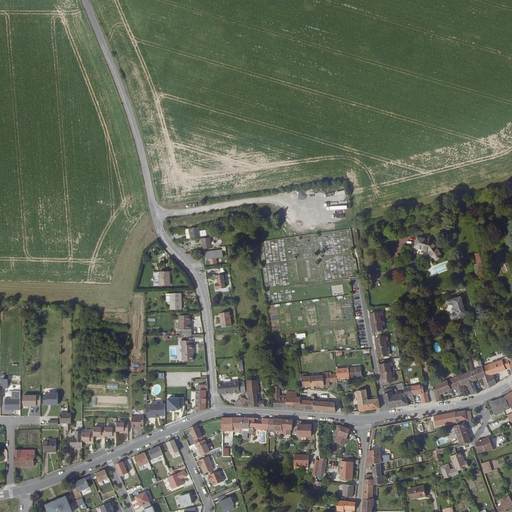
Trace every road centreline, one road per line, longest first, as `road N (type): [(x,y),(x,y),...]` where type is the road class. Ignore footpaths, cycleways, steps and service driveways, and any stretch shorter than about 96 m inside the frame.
road 1 (unknown): [(0,296),(115,295),(138,233),(156,216),(259,198),(344,198),(359,279)]
road 2 (unclassified): [(160,230),(124,95),(85,0)]
road 3 (residential): [(216,412),(201,293),(160,230)]
road 4 (tertiary): [(216,412),(364,418)]
road 5 (residential): [(384,416),(359,279)]
road 6 (tertiary): [(384,416),(469,402),(511,382)]
